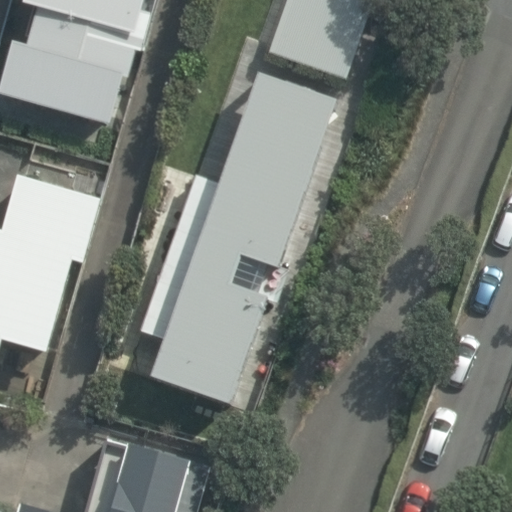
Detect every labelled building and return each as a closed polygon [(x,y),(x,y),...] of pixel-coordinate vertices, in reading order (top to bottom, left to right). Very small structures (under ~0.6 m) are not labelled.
[(17,41),(1,96),(114,127),(127,79),(131,80),(138,55),(144,57),(155,16),(146,14),(149,0),(26,0),(25,5),(40,9),(30,44),(17,41)] [(337,72),(369,83),(396,0),(313,0),(299,42),(343,56),(337,72)] [(186,345),(250,368),(346,102),(259,72),(215,198),(198,192),(191,212),(179,207),(134,336),(183,356),(186,345)] [(189,209),(204,169),(179,160),(165,200),(189,209)] [(10,344),(51,354),(75,264),(86,267),(104,197),(22,175),(7,231),(0,229),(0,354),(7,356),(10,344)] [(0,511),(204,511),(216,471),(111,442),(91,511),(52,511),(25,505),(23,511),(3,511),(0,511)]
